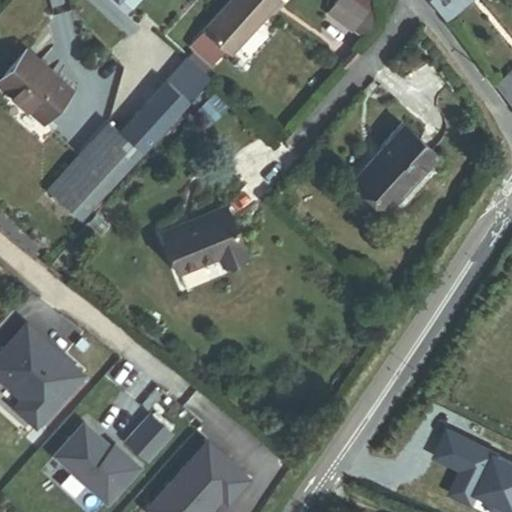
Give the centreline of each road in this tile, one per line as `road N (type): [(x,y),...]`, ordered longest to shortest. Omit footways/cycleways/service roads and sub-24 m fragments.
road 1 (tertiary): [(286,511),(511,179)]
road 2 (residential): [(511,142),(404,0)]
